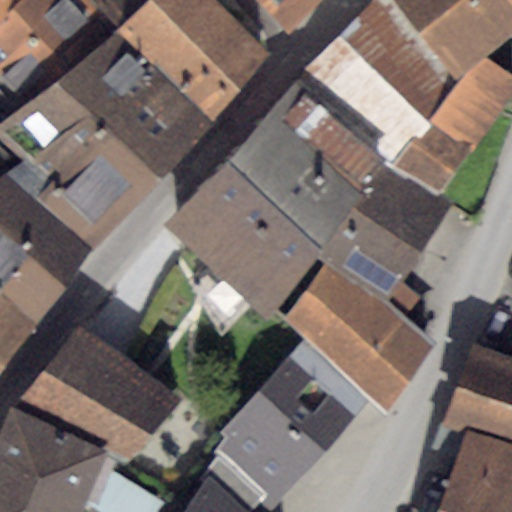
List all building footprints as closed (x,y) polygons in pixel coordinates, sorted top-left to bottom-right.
[(88,0),(25,0),(0,24),(0,94),(15,111),(0,121),(0,141),(19,162),(32,154),(66,183),(114,133),(160,179),(213,120),(88,0)] [(0,0),(0,12),(13,0),(0,0)] [(272,56),(216,0),(88,0),(213,120),(272,56)] [(263,0),(292,31),(319,0),(263,0)] [(395,0),(373,0),(338,37),(430,124),(473,152),(511,94),(511,76),(483,56),(458,78),(395,0)] [(511,0),(395,0),(458,78),(483,56),(511,30),(511,0)] [(430,124),(338,37),(298,74),(382,157),(386,161),(438,197),(473,152),(430,124)] [(298,74),(229,161),(319,247),(382,157),(298,74)] [(160,179),(114,133),(66,183),(32,154),(19,162),(2,174),(95,249),(160,179)] [(319,247),(229,161),(162,226),(268,320),(319,247)] [(438,197),(386,161),(319,255),(329,261),(385,306),(449,204),(438,197)] [(35,201),(2,174),(0,175),(0,287),(38,317),(95,249),(35,201)] [(385,306),(329,261),(289,314),(295,319),(289,326),(304,341),(369,399),(386,414),(433,345),(385,306)] [(0,287),(0,366),(38,317),(0,287)] [(178,399),(81,327),(13,404),(108,454),(125,463),(178,399)] [(225,439),(217,449),(221,452),(266,493),(276,501),(369,399),(304,341),(218,433),(225,439)] [(511,356),(473,342),(444,421),(511,445),(511,356)] [(81,511),(108,454),(13,404),(0,435),(0,511),(81,511)] [(511,511),(511,449),(464,435),(437,511),(511,511)] [(266,493),(221,452),(205,470),(207,473),(250,511),(266,493)] [(109,472),(99,510),(106,511),(161,511),(168,488),(109,472)] [(250,511),(207,473),(180,511),(250,511)]
